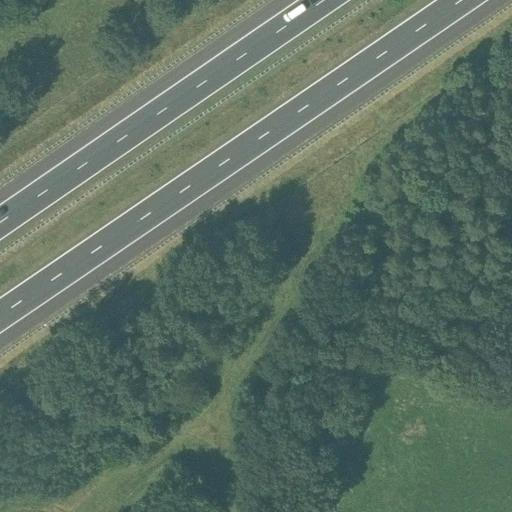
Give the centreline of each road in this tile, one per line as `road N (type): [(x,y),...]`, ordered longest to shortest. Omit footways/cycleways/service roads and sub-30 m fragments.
road 1 (motorway): [(0,325),(476,0)]
road 2 (motorway): [(308,0),(0,213)]
